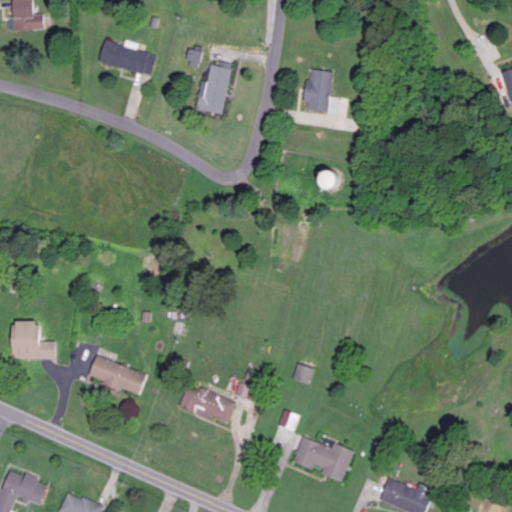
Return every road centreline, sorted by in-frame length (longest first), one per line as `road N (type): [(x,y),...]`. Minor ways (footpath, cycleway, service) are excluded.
road 1 (residential): [(286,0),(258,150),(234,176),(118,120),(0,83)]
road 2 (secondary): [(245,511),(0,401)]
